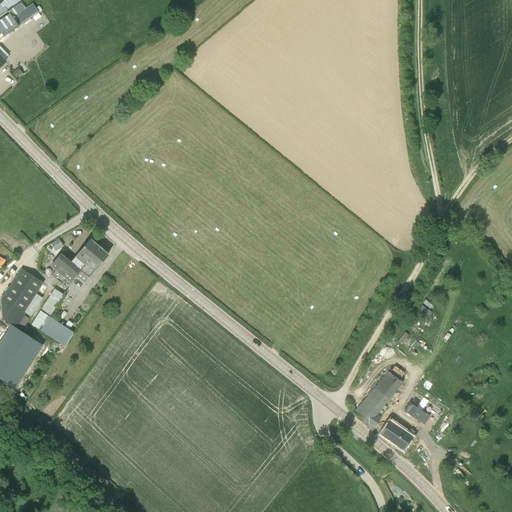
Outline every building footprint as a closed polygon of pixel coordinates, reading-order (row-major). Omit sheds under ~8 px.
[(0,15),(10,9),(22,0),(3,0),(0,4),(0,15)] [(0,31),(1,33),(1,34),(4,37),(18,27),(33,17),(35,20),(41,17),(38,13),(42,10),(39,7),(39,6),(35,8),(32,4),(25,9),(18,13),(12,17),(10,13),(0,20),(0,31)] [(18,67),(12,73),(16,79),(23,73),(18,67)] [(55,250),(63,246),(59,238),(51,242),(55,250)] [(71,262),(61,253),(50,266),(56,270),(52,275),(66,287),(75,275),(80,270),(85,260),(98,246),(90,239),(84,247),(71,262)] [(108,254),(98,246),(85,260),(80,270),(75,275),(84,283),(101,262),(108,254)] [(1,300),(23,314),(36,294),(43,283),(21,268),(1,300)] [(419,288),(415,285),(411,291),(416,294),(419,288)] [(49,317),(63,296),(53,289),(40,311),(31,325),(40,331),(49,317)] [(64,346),(73,332),(49,317),(40,331),(64,346)] [(380,411),(405,381),(390,369),(355,411),(374,426),(384,414),(380,411)] [(422,423),(427,415),(409,402),(403,411),(422,423)]
